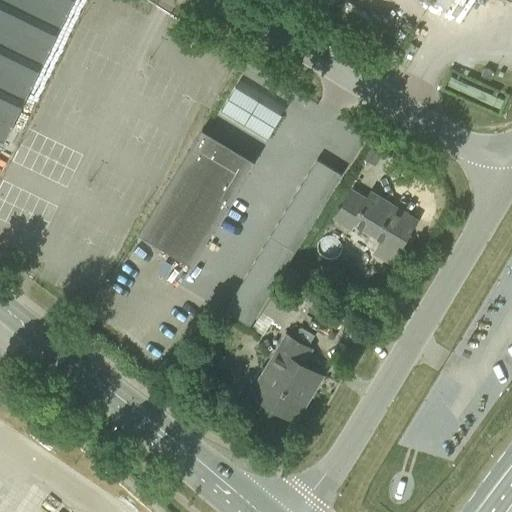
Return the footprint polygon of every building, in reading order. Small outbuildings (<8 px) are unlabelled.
[(0,0),(0,137),(4,140),(72,0),(0,0)] [(485,66),(482,72),(492,76),(495,69),(492,68),(485,65),(485,66)] [(238,81),(222,107),(268,136),(284,111),(238,81)] [(202,129),(139,233),(191,265),(212,230),(254,161),(202,129)] [(341,174),(316,159),(223,313),(248,328),(341,174)] [(352,190),(335,218),(351,228),(355,222),(399,249),(417,220),(393,205),(390,211),(368,197),(367,199),(352,190)] [(201,296),(128,252),(99,300),(172,344),(201,296)] [(271,347),(274,355),(264,372),(275,378),(262,400),(295,420),(309,397),(302,393),(314,372),(302,364),(310,349),(286,335),(288,332),(286,331),(285,333),(282,331),(294,311),(273,298),(258,324),(278,336),(271,347)]
